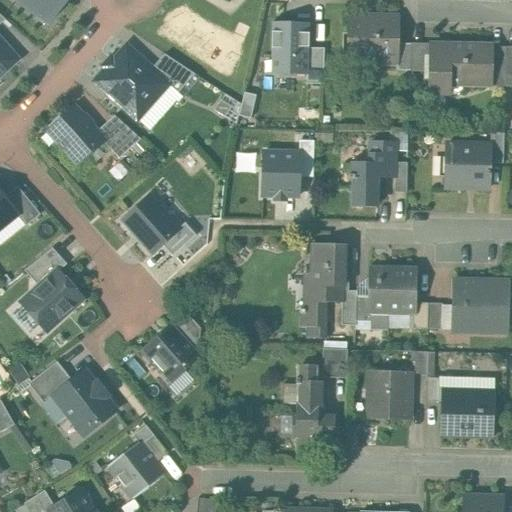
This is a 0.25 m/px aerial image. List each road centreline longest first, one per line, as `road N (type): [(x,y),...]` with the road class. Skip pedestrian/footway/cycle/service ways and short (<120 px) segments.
road 1 (residential): [(511,466),(415,466),(359,484),(237,476)]
road 2 (residential): [(4,143),(149,307)]
road 3 (residential): [(4,143),(116,0)]
road 4 (residential): [(511,229),(357,228)]
